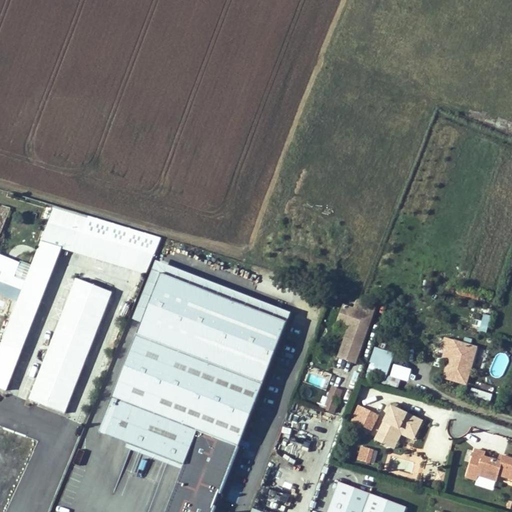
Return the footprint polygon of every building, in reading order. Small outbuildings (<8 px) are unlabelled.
[(89,218),(54,208),(0,347),(0,388),(7,391),(63,249),(147,274),(154,254),(85,233),(89,218)] [(161,272),(286,322),(290,312),(164,263),(161,272)] [(162,511),(211,511),(214,505),(211,505),(216,492),(219,493),(286,322),(161,272),(141,322),(98,431),(182,464),(162,511)] [(77,279),(31,399),(66,413),(112,293),(77,279)] [(356,363),(376,307),(369,305),(366,313),(344,305),(338,322),(350,326),(339,357),(356,363)] [(487,331),(489,322),(482,320),(480,329),(487,331)] [(470,346),(472,339),(465,337),(463,344),(470,346)] [(450,358),(455,342),(445,339),(442,349),(446,350),(444,356),(450,358)] [(473,369),(479,349),(455,342),(450,358),(445,377),(466,384),(470,369),(473,369)] [(386,378),(395,354),(376,347),(371,362),(376,364),(373,374),(386,378)] [(308,373),(306,381),(321,386),(323,379),(308,373)] [(398,388),(401,380),(389,376),(386,383),(398,388)] [(338,401),(341,392),(332,388),(328,398),(338,401)] [(471,388),(469,396),(491,401),(493,393),(471,388)] [(334,413),(338,401),(328,398),(326,405),(324,409),(324,410),(334,413)] [(357,423),(364,408),(359,406),(352,420),(357,423)] [(371,430),(378,415),(364,408),(357,423),(371,430)] [(422,421),(399,410),(397,414),(390,411),(376,440),(391,447),(400,428),(415,436),(422,421)] [(415,436),(400,428),(391,447),(394,448),(401,433),(414,440),(415,436)] [(370,463),(374,450),(362,447),(360,454),(363,455),(361,461),(370,463)] [(511,459),(503,456),(501,462),(497,461),(483,457),(485,452),(475,450),(467,477),(476,480),(478,475),(497,481),(498,475),(511,479),(511,459)] [(443,483),(445,473),(438,471),(435,481),(443,483)] [(494,489),(497,481),(478,475),(476,480),(475,484),(494,489)] [(404,511),(406,507),(339,482),(328,511),(404,511)]
